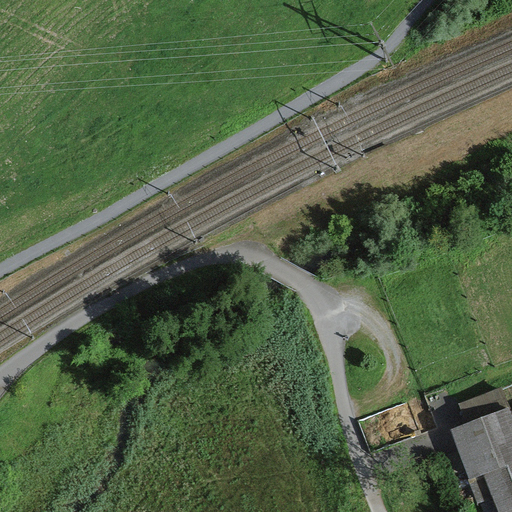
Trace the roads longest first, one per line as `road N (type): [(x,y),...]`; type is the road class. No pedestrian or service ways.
road 1 (track): [(432,0),(368,63),(0,268)]
road 2 (track): [(0,374),(94,310),(178,268),(232,252),(312,287)]
road 3 (residential): [(312,287),(332,330),(357,452),(382,511)]
